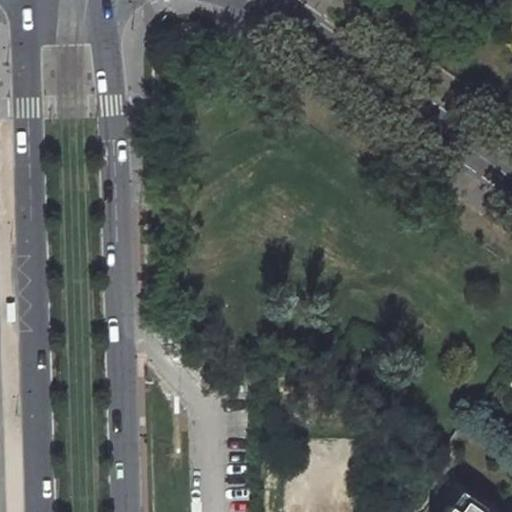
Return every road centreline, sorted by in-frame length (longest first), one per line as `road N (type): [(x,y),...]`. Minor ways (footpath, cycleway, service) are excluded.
road 1 (primary): [(125,511),(112,103),(101,0)]
road 2 (primary): [(24,0),(39,511)]
road 3 (tertiary): [(511,178),(260,0)]
